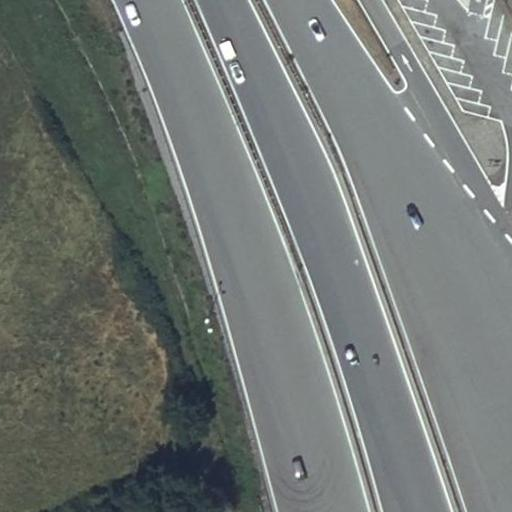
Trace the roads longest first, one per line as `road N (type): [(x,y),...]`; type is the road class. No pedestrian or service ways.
road 1 (motorway): [(220,0),(330,256),(410,511)]
road 2 (motorway): [(142,0),(260,297),(320,511)]
road 3 (motorway): [(413,205),(298,0)]
road 4 (motorway): [(413,205),(423,95),(376,10)]
road 5 (motorway): [(480,336),(413,205)]
